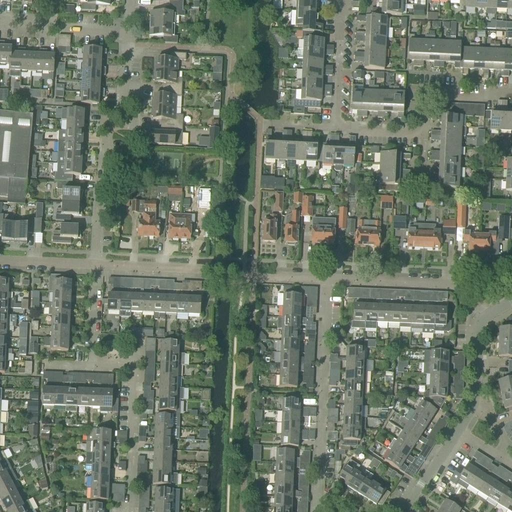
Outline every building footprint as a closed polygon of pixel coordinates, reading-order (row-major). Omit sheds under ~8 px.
[(109,6),(109,0),(81,0),(81,4),(81,11),(95,12),(95,6),(109,6)] [(296,0),(295,12),(316,13),(316,0),(324,1),(323,0),(296,0)] [(465,0),(465,7),(465,9),(476,9),(476,0),(465,0)] [(476,0),(476,9),(486,10),(486,0),(476,0)] [(486,0),(486,10),(496,10),(496,0),(486,0)] [(496,0),(496,10),(506,11),(506,0),(496,0)] [(372,15),(401,16),(402,5),(382,4),(382,10),(372,9),(372,15)] [(150,12),(150,25),(172,25),(173,14),(182,15),(183,8),(165,7),(164,13),(150,12)] [(316,13),(295,12),(291,12),(290,25),(301,26),(301,32),(322,33),(322,26),(315,25),(316,13)] [(366,28),(386,29),(387,18),(356,17),(356,22),(366,23),(366,28)] [(172,37),(172,25),(150,25),(149,37),(163,38),(163,44),(177,45),(177,37),(172,37)] [(355,38),(386,39),(386,29),(366,28),(366,34),(356,33),(355,38)] [(322,40),(322,33),(301,32),(301,39),(302,39),(301,50),(333,52),(333,47),(323,46),(324,40),(322,40)] [(58,36),(58,40),(57,48),(66,48),(70,49),(70,37),(58,36)] [(418,68),(419,41),(414,41),(414,36),(409,36),(407,61),(413,62),(413,67),(418,68)] [(423,62),(428,62),(430,37),(425,36),(425,42),(419,41),(418,68),(423,68),(423,62)] [(438,69),(440,42),(434,42),(435,37),(434,37),(430,37),(428,62),(434,63),(434,68),(438,69)] [(443,63),(449,63),(450,38),(445,37),(445,43),(440,42),(438,69),(443,69),(443,63)] [(385,50),(386,41),(386,39),(355,38),(355,43),(365,43),(365,48),(385,50)] [(460,59),(460,50),(461,43),(455,43),(455,38),(450,38),(449,63),(454,64),(454,69),(459,70),(459,69),(462,69),(463,59),(460,59)] [(0,65),(9,66),(9,72),(10,54),(11,54),(11,48),(4,48),(4,42),(0,42),(0,43),(0,65)] [(468,70),(473,70),(474,45),(469,44),(469,50),(463,49),(463,50),(460,50),(460,59),(463,59),(462,69),(462,76),(467,76),(468,70)] [(483,77),(484,50),(479,50),(479,45),(474,45),(473,70),(478,71),(478,76),(483,77)] [(489,50),(484,50),(483,77),(483,80),(488,80),(488,71),(493,71),(495,46),(490,45),(489,50)] [(498,77),(503,77),(505,51),(499,51),(499,46),(495,46),(493,71),(499,72),(498,77)] [(511,46),(510,46),(510,51),(505,51),(503,77),(508,78),(508,72),(511,72),(511,46)] [(355,58),(385,60),(385,50),(365,48),(365,54),(355,53),(355,58)] [(10,54),(9,72),(20,73),(21,49),(17,49),(17,54),(11,54),(10,54)] [(21,49),(20,73),(31,73),(32,55),(25,55),(25,50),(21,49)] [(101,50),(83,49),(83,61),(101,61),(101,55),(106,55),(106,51),(101,50)] [(32,55),(31,73),(42,74),(43,50),(39,50),(39,55),(32,55)] [(43,50),(42,74),(53,74),(54,56),(47,56),(47,51),(43,50)] [(333,52),(301,50),(297,50),(297,60),(302,60),(323,61),(323,56),(333,56),(333,52)] [(154,62),(153,71),(177,73),(178,61),(186,61),(186,55),(169,54),(169,60),(156,59),(155,62),(154,62)] [(364,70),(384,70),(385,60),(355,58),(354,63),(364,64),(364,70)] [(302,60),(302,70),(332,72),(332,67),(322,67),(323,61),(302,60)] [(83,61),(82,71),(105,73),(105,69),(100,68),(101,61),(83,61)] [(332,72),(302,70),(301,81),(322,82),(322,76),(332,77),(332,72)] [(105,73),(82,71),(82,82),(100,83),(100,76),(105,76),(105,73)] [(177,79),(177,73),(153,71),(153,81),(155,81),(154,84),(168,84),(168,90),(182,91),(182,80),(177,79)] [(353,72),(353,80),(363,81),(364,73),(353,72)] [(221,83),(221,74),(213,74),(212,74),(212,82),(221,83)] [(301,81),(301,91),(331,92),(331,88),(321,87),(322,82),(301,81)] [(82,82),(81,93),(104,94),(104,90),(99,90),(100,83),(82,82)] [(363,91),(357,91),(358,86),(352,86),(351,112),(357,112),(357,118),(362,118),(363,91)] [(368,87),(368,92),(363,91),(362,118),(366,118),(367,112),(372,113),(373,87),(372,87),(368,87)] [(378,92),(378,87),(373,87),(372,113),(377,113),(377,118),(382,119),(384,92),(378,92)] [(389,88),(388,93),(384,92),(382,119),(387,119),(387,113),(393,113),(394,88),(389,88)] [(398,94),(398,88),(394,88),(393,113),(398,114),(397,119),(403,120),(404,94),(398,94)] [(152,98),(151,108),(176,109),(176,97),(181,98),(182,91),(168,90),(167,96),(154,96),(154,98),(152,98)] [(331,92),(301,91),(300,101),(294,101),(294,108),(320,109),(320,103),(321,103),(321,97),(331,97),(331,92)] [(99,98),(104,98),(104,94),(81,93),(81,104),(99,105),(99,98)] [(490,121),(490,132),(500,132),(502,102),(497,102),(496,112),(491,111),(491,113),(486,112),(485,120),(490,121)] [(507,102),(502,102),(500,132),(510,133),(511,112),(506,112),(507,102)] [(175,116),(176,109),(151,108),(151,118),(153,118),(153,120),(166,121),(166,127),(182,127),(183,116),(175,116)] [(67,110),(66,121),(83,122),(84,111),(67,110)] [(27,182),(28,171),(33,116),(0,113),(0,197),(8,198),(7,204),(25,206),(27,182)] [(462,117),(459,117),(453,117),(447,116),(432,116),(431,121),(441,121),(441,127),(461,128),(462,117)] [(83,133),(83,122),(66,121),(66,132),(83,133)] [(166,127),(166,133),(152,133),(152,135),(150,135),(150,143),(152,143),(152,145),(181,147),(182,127),(166,127)] [(431,132),(431,137),(461,138),(464,138),(464,137),(465,138),(465,129),(465,128),(461,128),(441,127),(441,132),(431,132)] [(218,129),(209,129),(207,152),(217,152),(218,129)] [(264,160),(275,161),(276,141),(271,141),(271,131),(266,131),(264,160)] [(281,141),(276,141),(275,161),(285,161),(287,132),(282,131),(281,141)] [(83,133),(66,132),(58,132),(58,142),(65,143),(82,144),(83,133)] [(285,161),(295,162),(296,142),(291,142),(291,132),(287,132),(285,161)] [(302,142),(296,142),(295,162),(305,162),(307,133),(302,133),(302,142)] [(307,133),(305,162),(316,163),(317,143),(311,143),(312,133),(307,133)] [(323,146),(322,167),(332,167),(334,137),(329,137),(329,146),(323,146)] [(339,172),(341,170),(341,168),(342,168),(344,147),(338,147),(339,137),(334,137),(332,167),(333,167),(333,170),(335,172),(339,172)] [(460,148),(461,138),(431,137),(431,141),(440,142),(440,147),(460,148)] [(344,147),(342,168),(345,168),(345,170),(346,171),(349,171),(350,170),(350,168),(353,168),(355,138),(349,138),(349,147),(344,147)] [(82,154),(82,144),(65,143),(65,154),(82,154)] [(430,152),(430,157),(460,158),(460,148),(440,147),(440,153),(430,152)] [(57,164),(64,164),(81,165),(82,154),(65,154),(58,153),(57,164)] [(380,154),(380,165),(400,166),(400,160),(410,161),(410,155),(380,154)] [(459,169),(460,158),(430,157),(430,162),(439,162),(439,168),(459,169)] [(64,164),(57,164),(57,173),(55,173),(54,182),(72,183),(72,176),(80,176),(81,165),(64,164)] [(399,171),(400,166),(380,165),(379,175),(409,176),(409,172),(399,171)] [(429,173),(429,177),(459,179),(459,169),(439,168),(439,173),(429,173)] [(398,193),(398,187),(399,187),(399,181),(409,181),(409,176),(379,175),(379,192),(398,193)] [(458,190),(459,179),(429,177),(429,182),(438,183),(438,189),(440,189),(450,189),(458,190)] [(62,196),(62,203),(79,204),(80,199),(81,199),(83,191),(72,191),(72,185),(57,185),(57,196),(62,196)] [(131,202),(131,186),(120,186),(119,201),(131,202)] [(282,193),(274,192),(273,213),(281,213),(282,193)] [(292,205),(301,205),(302,197),(302,194),(292,193),(292,205)] [(312,197),(302,197),(301,205),(300,217),(311,218),(312,197)] [(392,211),(393,198),(380,197),(380,210),(392,211)] [(425,207),(435,207),(435,199),(425,199),(425,207)] [(138,222),(136,222),(136,230),(138,230),(138,238),(148,238),(149,202),(134,202),(132,202),(132,212),(138,212),(138,210),(143,210),(142,222),(138,222)] [(155,203),(149,202),(148,238),(158,239),(159,222),(155,222),(155,214),(154,214),(154,211),(155,211),(155,203)] [(457,202),(456,229),(464,229),(466,203),(457,202)] [(79,209),(79,204),(62,203),(61,210),(56,210),(55,221),(70,222),(70,216),(81,217),(80,209),(79,209)] [(346,209),(338,208),(338,220),(337,227),(337,229),(345,230),(346,209)] [(286,227),(285,243),(287,244),(288,246),(294,246),(295,244),(297,244),(298,213),(292,213),(292,215),(286,218),(286,227)] [(0,215),(0,232),(2,233),(1,244),(9,243),(9,242),(14,242),(15,224),(8,224),(8,216),(0,215)] [(169,216),(169,218),(168,240),(179,240),(180,216),(169,216)] [(180,216),(179,240),(190,241),(191,223),(193,223),(194,217),(191,217),(180,216)] [(275,243),(276,222),(275,222),(276,217),(270,216),(270,222),(263,221),(262,242),(275,243)] [(405,230),(405,218),(393,217),(393,230),(405,230)] [(311,245),(322,245),(323,219),(312,218),(311,245)] [(488,236),(479,235),(478,252),(488,252),(488,255),(497,256),(498,244),(500,244),(501,240),(509,241),(509,230),(510,219),(499,218),(498,234),(488,234),(488,236)] [(27,234),(35,234),(35,220),(22,219),(22,225),(15,224),(14,242),(19,242),(19,243),(27,245),(27,234)] [(337,227),(338,220),(323,219),(322,245),(333,246),(334,227),(337,227)] [(347,221),(346,234),(354,235),(354,222),(347,221)] [(369,222),(365,222),(358,222),(357,247),(368,247),(369,230),(369,222)] [(369,222),(369,230),(368,247),(379,248),(380,223),(373,222),(369,222)] [(442,236),(454,236),(455,222),(443,222),(442,236)] [(413,230),(408,230),(407,249),(423,249),(424,225),(413,225),(413,230)] [(424,225),(423,249),(439,250),(440,231),(435,231),(435,226),(424,225)] [(78,227),(62,226),(61,226),(60,232),(53,232),(52,244),(71,245),(71,239),(80,240),(79,232),(78,232),(78,227)] [(478,252),(479,235),(470,235),(470,233),(463,232),(463,242),(469,243),(468,251),(478,252)] [(48,293),(53,293),(70,294),(71,282),(63,281),(63,276),(49,276),(48,293)] [(22,278),(10,278),(9,287),(21,287),(22,278)] [(0,280),(0,292),(8,293),(8,281),(0,280)] [(300,290),(291,290),(291,287),(284,287),(283,307),(300,308),(301,296),(310,297),(309,301),(316,302),(317,297),(317,289),(301,288),(300,290)] [(348,299),(354,299),(354,298),(359,298),(359,290),(348,289),(348,299)] [(131,294),(131,296),(131,313),(142,313),(143,296),(143,290),(140,290),(140,294),(131,294)] [(13,300),(7,300),(8,293),(0,292),(0,304),(13,305),(13,300)] [(70,305),(70,294),(53,293),(52,304),(70,305)] [(120,295),(108,295),(108,300),(107,305),(107,312),(119,313),(120,295)] [(131,296),(120,295),(119,313),(131,313),(131,296)] [(154,297),(143,296),(142,313),(153,314),(154,297)] [(166,297),(154,297),(153,314),(153,320),(158,320),(158,314),(165,314),(166,297)] [(177,298),(166,297),(165,314),(176,315),(177,298)] [(189,298),(177,298),(176,315),(188,315),(189,298)] [(201,299),(189,298),(188,315),(200,316),(201,299)] [(13,310),(13,305),(0,304),(0,315),(7,316),(7,309),(13,310)] [(48,316),(52,316),(69,317),(70,305),(52,304),(46,304),(46,310),(48,310),(48,316)] [(351,322),(351,329),(365,330),(366,306),(354,305),(353,322),(351,322)] [(366,306),(365,330),(376,331),(376,324),(377,306),(366,306)] [(377,306),(376,324),(388,324),(389,307),(377,306)] [(282,319),(300,320),(300,308),(283,307),(282,319)] [(400,307),(389,307),(388,324),(399,325),(400,307)] [(411,308),(400,307),(399,325),(399,329),(410,329),(411,308)] [(423,308),(411,308),(410,329),(422,330),(423,308)] [(423,308),(422,330),(422,334),(433,335),(433,333),(434,309),(423,308)] [(446,310),(434,309),(433,333),(447,333),(450,331),(450,323),(446,323),(446,310)] [(0,327),(6,327),(12,328),(13,324),(10,324),(11,316),(7,316),(0,315),(0,327)] [(51,328),(69,328),(69,317),(52,316),(51,328)] [(300,320),(282,319),(277,318),(277,330),(282,330),(299,331),(299,326),(306,327),(306,324),(306,320),(300,320)] [(0,339),(6,339),(6,332),(13,332),(13,328),(12,328),(6,327),(0,327),(0,339)] [(51,328),(51,339),(68,340),(69,328),(51,328)] [(511,329),(499,329),(499,344),(511,344),(511,329)] [(281,342),(299,342),(299,331),(282,330),(281,342)] [(68,340),(51,339),(44,339),(43,347),(50,347),(50,351),(68,352),(68,340)] [(161,342),(161,354),(178,354),(179,343),(161,342)] [(299,342),(281,342),(280,353),(298,354),(299,342)] [(511,344),(499,344),(498,357),(511,358),(511,344)] [(363,361),(364,349),(346,348),(346,360),(363,361)] [(0,350),(0,361),(5,362),(8,362),(8,355),(12,355),(12,351),(5,351),(0,350)] [(448,360),(448,353),(424,352),(424,363),(448,365),(454,365),(454,360),(448,360)] [(304,359),(298,359),(298,354),(280,353),(280,365),(311,366),(311,362),(304,361),(304,359)] [(160,365),(178,366),(184,366),(185,355),(178,354),(161,354),(160,365)] [(346,360),(345,372),(367,373),(367,361),(363,361),(346,360)] [(31,361),(31,376),(42,376),(43,361),(31,361)] [(430,375),(447,376),(448,365),(424,363),(423,375),(430,375)] [(160,365),(160,377),(177,377),(178,366),(160,365)] [(297,377),(297,372),(304,373),(304,370),(310,370),(314,370),(314,366),(311,366),(280,365),(279,376),(297,377)] [(367,373),(345,372),(345,383),(366,384),(367,373)] [(511,393),(511,374),(504,374),(506,381),(498,383),(501,396),(511,393)] [(447,376),(430,375),(429,387),(447,388),(447,376)] [(279,388),(296,389),(297,377),(279,376),(279,388)] [(177,389),(177,377),(160,377),(159,388),(177,389)] [(345,383),(344,395),(362,395),(366,395),(366,384),(345,383)] [(427,392),(424,394),(423,395),(423,398),(426,400),(439,408),(440,409),(446,400),(447,388),(429,387),(429,393),(427,392)] [(159,388),(159,400),(176,400),(177,389),(159,388)] [(54,407),(55,389),(42,389),(42,407),(54,407)] [(66,390),(55,389),(54,407),(65,408),(66,390)] [(111,413),(112,409),(112,392),(112,390),(105,389),(105,391),(101,391),(100,409),(100,413),(111,413)] [(77,408),(77,390),(66,390),(65,408),(77,408)] [(89,391),(77,390),(77,408),(88,408),(89,391)] [(100,409),(101,391),(89,391),(88,408),(100,409)] [(511,393),(501,396),(504,410),(511,408),(511,393)] [(362,395),(344,395),(344,406),(361,407),(362,395)] [(159,400),(158,416),(173,417),(173,412),(176,412),(176,400),(159,400)] [(316,410),(309,409),(300,408),(300,401),(282,400),(282,412),(315,414),(316,410)] [(27,402),(27,414),(37,414),(37,409),(38,403),(33,403),(27,402)] [(423,403),(422,403),(416,413),(430,422),(436,412),(423,403)] [(405,415),(407,410),(396,405),(393,410),(405,415)] [(344,406),(343,418),(366,419),(366,408),(361,407),(344,406)] [(309,418),(315,418),(315,414),(282,412),(281,424),(299,424),(299,418),(309,418)] [(409,422),(424,432),(430,422),(416,413),(409,422)] [(37,424),(37,414),(27,414),(26,424),(37,424)] [(173,417),(158,416),(155,416),(155,428),(172,428),(179,429),(179,417),(173,417)] [(343,429),(360,430),(365,430),(366,419),(343,418),(343,429)] [(403,432),(418,441),(425,446),(427,442),(420,437),(424,432),(409,422),(403,432)] [(299,424),(281,424),(281,435),(314,437),(315,432),(308,432),(299,432),(299,424)] [(179,429),(172,428),(155,428),(154,439),(172,440),(178,440),(179,429)] [(343,429),(342,441),(348,441),(348,447),(346,447),(346,449),(345,449),(344,451),(350,451),(350,447),(356,448),(357,446),(357,442),(360,442),(360,430),(343,429)] [(87,431),(86,443),(110,444),(111,432),(87,431)] [(397,442),(411,451),(418,441),(403,432),(397,442)] [(280,447),(293,448),(298,448),(298,441),(307,441),(314,441),(314,437),(281,435),(280,447)] [(171,451),(172,440),(154,439),(154,451),(171,451)] [(414,460),(408,456),(411,451),(397,442),(393,439),(387,449),(391,451),(405,461),(411,465),(414,460)] [(85,466),(92,466),(109,467),(110,449),(114,449),(115,444),(110,444),(86,443),(86,451),(88,452),(88,454),(86,454),(85,466)] [(276,463),(300,464),(300,460),(293,459),(294,452),(293,452),(293,448),(280,447),(277,447),(276,463)] [(353,455),(357,458),(361,452),(357,449),(353,455)] [(154,451),(153,462),(171,463),(171,451),(154,451)] [(391,451),(384,462),(399,471),(405,461),(391,451)] [(40,456),(33,460),(38,470),(43,467),(40,456)] [(371,470),(373,468),(377,462),(373,459),(368,468),(371,470)] [(0,476),(12,471),(7,460),(0,463),(0,476)] [(337,481),(347,488),(356,473),(360,467),(350,461),(341,475),(337,481)] [(153,462),(153,474),(171,474),(171,463),(153,462)] [(293,469),(299,469),(300,464),(276,463),(275,475),(293,475),(293,469)] [(458,481),(468,487),(477,472),(467,465),(464,470),(460,467),(450,482),(455,486),(458,481)] [(91,477),(109,478),(109,467),(92,466),(91,477)] [(0,476),(0,489),(11,484),(17,481),(12,471),(0,476)] [(365,472),(362,476),(356,473),(347,488),(356,494),(366,479),(369,474),(365,472)] [(478,493),(487,478),(477,472),(468,487),(478,493)] [(173,487),(173,486),(177,486),(177,475),(171,474),(153,474),(152,486),(156,486),(173,487)] [(369,474),(366,479),(356,494),(366,500),(375,485),(369,481),(372,476),(369,474)] [(293,475),(275,475),(275,486),(292,487),(293,475)] [(91,477),(91,489),(124,490),(124,486),(115,486),(115,485),(108,485),(109,478),(91,477)] [(487,478),(478,493),(487,499),(497,484),(487,478)] [(0,499),(1,502),(16,494),(11,484),(0,489),(0,499)] [(497,505),(507,490),(497,484),(487,499),(497,505)] [(375,485),(366,500),(376,506),(377,505),(379,505),(380,506),(382,506),(390,494),(375,485)] [(155,502),(172,502),(179,503),(179,491),(172,491),(173,487),(156,486),(155,490),(155,502)] [(274,498),(292,499),(293,499),(293,493),(292,493),(292,487),(275,486),(274,498)] [(115,494),(124,495),(124,490),(91,489),(90,501),(108,502),(108,494),(115,495),(115,494)] [(507,511),(511,503),(511,493),(507,490),(497,505),(507,511)] [(7,511),(22,504),(16,494),(1,502),(6,511),(7,511)] [(292,499),(274,498),(274,509),(291,510),(292,499)] [(32,511),(33,511),(28,501),(22,504),(7,511),(32,511)] [(439,511),(459,511),(460,511),(446,501),(439,511)] [(154,511),(178,511),(179,503),(172,502),(155,502),(154,511)]
